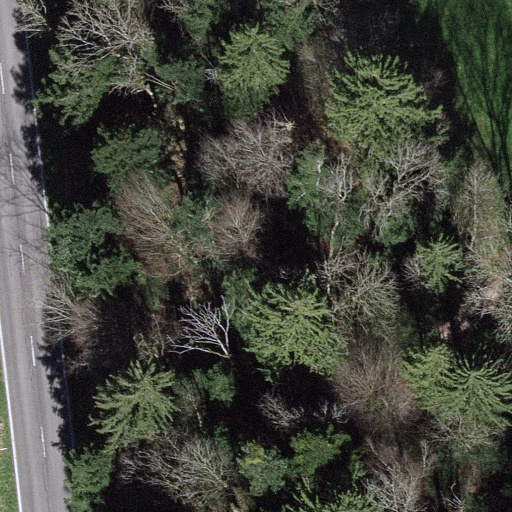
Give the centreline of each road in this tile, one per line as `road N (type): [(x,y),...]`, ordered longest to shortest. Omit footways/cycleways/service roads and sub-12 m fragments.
road 1 (secondary): [(54,511),(0,35)]
road 2 (track): [(511,321),(446,367),(423,396),(390,464),(379,511)]
